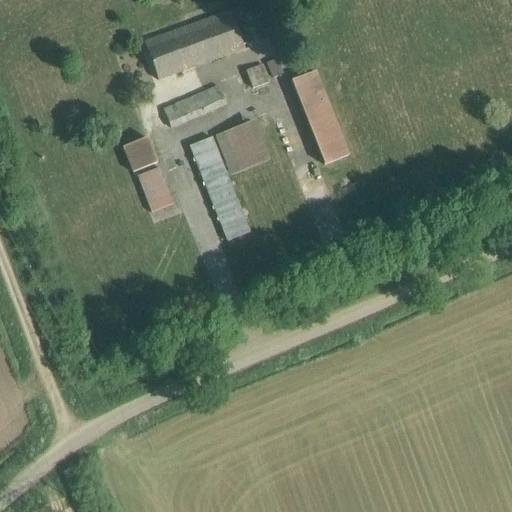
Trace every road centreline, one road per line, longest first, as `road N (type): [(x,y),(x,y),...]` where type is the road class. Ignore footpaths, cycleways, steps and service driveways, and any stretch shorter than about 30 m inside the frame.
road 1 (unclassified): [(0,506),(111,405),(511,246)]
road 2 (track): [(67,444),(0,243)]
